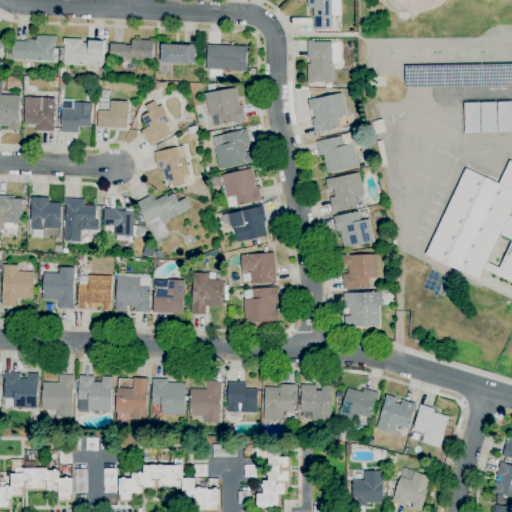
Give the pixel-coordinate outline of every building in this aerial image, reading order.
[(332,29),(313,29),(313,8),(307,8),(307,0),(340,0),(341,16),(332,16),(332,29)] [(53,61),(11,59),(12,41),(26,42),(26,40),(37,41),(37,36),(56,37),(56,43),(54,43),(53,61)] [(103,65),(63,64),(64,45),(63,45),(63,38),(83,40),(83,43),(87,43),(87,39),(106,40),(106,47),(104,47),(103,65)] [(152,61),(109,59),(110,44),(125,44),(125,45),(131,45),(131,40),(153,41),(152,61)] [(313,84),(307,84),(307,64),(310,64),(310,59),(307,59),(307,41),(313,41),(313,42),(332,42),(332,43),(340,43),(340,63),(332,63),(332,82),(313,82),(313,84)] [(189,64),(160,63),(161,44),(189,45),(189,44),(195,44),(194,63),(189,63),(189,64)] [(221,78),(210,77),(210,69),(206,69),(207,45),(247,46),(246,71),(222,70),(221,78)] [(21,89),(6,89),(6,76),(21,76),(21,89)] [(19,131),(8,130),(8,127),(1,126),(0,130),(0,81),(3,81),(2,95),(21,96),(19,131)] [(213,126),(211,116),(209,117),(205,94),(236,88),(239,106),(242,106),(245,121),(213,126)] [(315,134),(311,118),(315,118),(313,110),(310,111),(308,100),(314,98),(314,99),(341,93),(347,116),(337,118),(340,128),(315,134)] [(54,132),(36,131),(36,125),(24,124),(25,97),(55,98),(54,132)] [(78,133),(61,133),(61,109),(61,99),(74,99),(74,103),(91,103),(90,127),(78,127),(78,133)] [(127,129),(97,128),(98,110),(109,111),(110,101),(128,102),(127,129)] [(150,146),(141,131),(147,127),(140,117),(147,112),(144,107),(154,101),(157,107),(161,105),(170,121),(165,124),(170,134),(150,146)] [(481,133),(480,103),(496,102),(497,133),(481,133)] [(511,132),(498,133),(497,102),(511,102),(511,132)] [(465,133),(464,103),(479,103),(480,133),(465,133)] [(376,135),(372,122),(377,121),(380,134),(376,135)] [(220,170),(215,147),(214,147),(212,137),(222,135),(247,129),(250,144),(244,146),(246,153),(252,152),(254,163),(234,167),(220,170)] [(327,174),(323,156),(320,156),(316,142),(341,136),(341,135),(349,133),(351,144),(352,144),(358,166),(327,174)] [(165,181),(161,166),(157,167),(154,153),(176,147),(177,148),(184,146),(186,157),(185,157),(190,175),(183,176),(185,185),(173,188),(172,183),(168,184),(167,180),(165,181)] [(511,283),(484,270),(479,280),(425,255),(466,169),(498,184),(510,161),(511,161),(511,283)] [(228,208),(221,176),(252,168),(256,186),(258,185),(262,200),(228,208)] [(333,213),(329,198),(335,197),(333,189),(327,191),(324,180),(332,178),(359,172),(364,196),(355,198),(357,208),(333,213)] [(211,186),(209,179),(217,177),(219,184),(211,186)] [(153,235),(136,203),(152,194),(155,200),(166,195),(167,197),(174,193),(178,202),(185,198),(191,208),(163,223),(166,228),(157,233),(156,234),(156,233),(153,235)] [(17,235),(4,234),(4,231),(0,231),(0,195),(15,196),(15,199),(23,199),(22,224),(17,224),(17,235)] [(43,237),(32,237),(33,231),(31,231),(32,221),(30,221),(31,197),(49,198),(49,203),(61,203),(60,229),(44,228),(44,232),(43,232),(43,237)] [(80,242),(64,242),(65,220),(66,220),(66,206),(66,199),(84,199),(84,206),(96,207),(95,221),(99,221),(98,231),(81,230),(80,242)] [(237,244),(234,227),(229,228),(226,214),(263,206),(270,237),(237,244)] [(133,241),(116,241),(116,236),(115,236),(115,226),(104,226),(104,208),(132,209),(132,212),(134,212),(133,241)] [(344,249),(339,231),(336,232),(333,217),(358,211),(361,221),(369,219),(374,242),(344,249)] [(251,285),(250,272),(242,273),(240,256),(273,253),(276,283),(251,285)] [(344,289),(343,274),(349,274),(348,266),(342,266),(341,255),(349,255),(349,256),(376,255),(377,278),(369,278),(369,289),(344,289)] [(16,308),(2,307),(3,265),(18,266),(17,272),(34,273),(33,300),(16,299),(16,308)] [(73,310),(58,309),(59,300),(43,300),(44,272),(59,273),(60,267),(74,268),(73,310)] [(206,315),(191,314),(193,273),(207,274),(207,280),(223,280),(223,286),(228,286),(228,293),(224,293),(228,293),(228,301),(222,300),(222,307),(206,307),(206,315)] [(146,313),(136,313),(136,312),(134,312),(134,306),(126,306),(126,312),(115,311),(115,303),(116,303),(117,276),(127,277),(127,274),(140,275),(140,277),(140,286),(150,287),(149,313),(146,313)] [(111,312),(100,311),(100,307),(92,307),(92,310),(77,310),(78,284),(79,284),(80,276),(89,276),(89,275),(112,276),(111,312)] [(183,314),(153,313),(154,280),(185,281),(183,314)] [(250,330),(249,323),(245,323),(243,299),(244,299),(244,290),(252,289),(277,287),(278,303),(275,303),(276,310),(278,310),(279,322),(267,322),(267,329),(250,330)] [(344,327),(344,316),(350,316),(349,309),(344,309),(343,294),(381,292),(382,307),(379,307),(379,326),(344,327)] [(37,410),(13,408),(14,407),(5,407),(5,399),(3,399),(5,372),(20,373),(20,379),(27,379),(27,373),(39,374),(37,410)] [(72,417),(58,417),(58,410),(41,409),(43,383),(59,383),(59,375),(61,375),(61,374),(71,374),(71,375),(73,375),(72,417)] [(111,412),(87,411),(87,410),(77,410),(79,376),(94,376),(94,382),(101,383),(102,377),(112,377),(111,412)] [(145,422),(131,422),(131,414),(115,413),(116,388),(132,389),(132,378),(147,378),(145,422)] [(184,415),(160,414),(161,405),(156,405),(156,414),(152,414),(153,405),(151,405),(152,379),(167,379),(167,383),(185,384),(184,415)] [(219,424),(205,423),(205,417),(188,416),(190,389),(206,390),(207,381),(221,382),(219,424)] [(256,414),(238,413),(238,412),(227,412),(228,382),(246,382),(245,389),(257,390),(257,391),(262,391),(261,403),(256,403),(256,414)] [(282,420),(263,419),(264,408),(265,387),(281,387),(281,384),(296,385),(296,392),(295,392),(295,411),(282,411),(282,420)] [(331,422),(312,421),(312,412),(301,412),(301,390),(301,385),(316,385),(316,391),(321,391),(321,386),(332,386),(331,422)] [(356,424),(338,419),(348,388),(362,392),(364,389),(378,393),(372,412),(373,412),(372,414),(370,418),(359,415),(356,424)] [(394,435),(376,430),(386,395),(396,398),(395,403),(400,404),(402,399),(405,400),(404,401),(413,404),(413,403),(416,404),(408,429),(396,426),(394,435)] [(439,448),(421,443),(424,434),(413,430),(418,412),(417,412),(420,404),(434,409),(433,413),(448,417),(439,448)] [(511,459),(502,456),(506,442),(509,443),(511,433),(511,459)] [(97,438),(85,438),(85,451),(97,451),(97,438)] [(236,457),(212,457),(213,445),(236,445),(236,457)] [(281,507),(257,507),(257,494),(264,494),(264,492),(257,492),(257,487),(259,487),(259,484),(257,484),(257,481),(269,481),(269,476),(267,476),(267,473),(268,473),(268,468),(267,468),(267,465),(268,465),(268,458),(257,458),(257,454),(256,454),(256,451),(257,451),(257,445),(281,445),(281,458),(291,458),(291,481),(287,481),(287,494),(281,494),(281,507)] [(59,464),(59,451),(72,451),(72,463),(59,464)] [(219,511),(182,511),(182,489),(144,490),(144,496),(132,496),(132,500),(119,500),(119,479),(122,479),(122,478),(125,478),(125,471),(131,471),(131,474),(138,474),(138,473),(141,473),(141,474),(143,474),(143,466),(151,466),(151,464),(156,464),(156,466),(157,466),(157,464),(162,464),(162,466),(174,466),(174,459),(182,459),(182,478),(194,478),(194,488),(197,488),(197,487),(200,487),(200,488),(208,488),(208,490),(213,490),(213,488),(217,488),(217,490),(219,490),(219,511)] [(0,509),(0,482),(6,482),(6,486),(9,486),(9,487),(11,487),(11,474),(18,474),(18,473),(24,472),(23,462),(36,462),(36,463),(47,463),(47,471),(54,471),(54,470),(57,470),(57,472),(60,472),(60,479),(65,479),(65,478),(69,478),(69,479),(72,479),(72,503),(59,503),(59,493),(47,493),(47,491),(24,491),(24,498),(11,498),(11,509),(0,509)] [(511,498),(491,492),(494,482),(500,483),(501,478),(496,476),(501,462),(504,463),(511,465),(511,498)] [(207,477),(194,477),(194,465),(207,465),(207,477)] [(257,478),(244,478),(244,465),(257,465),(257,478)] [(75,493),(74,469),(87,469),(88,493),(75,493)] [(117,493),(104,493),(104,469),(117,469),(117,493)] [(367,507),(352,506),(352,481),(364,481),(364,471),(384,471),(384,480),(383,480),(383,494),(385,494),(385,499),(383,499),(383,503),(367,503),(367,507)] [(421,511),(411,508),(413,503),(407,501),(406,507),(391,502),(392,498),(393,499),(400,477),(411,481),(414,472),(432,478),(424,504),(421,511)] [(251,504),(238,504),(238,492),(251,491),(251,504)]
